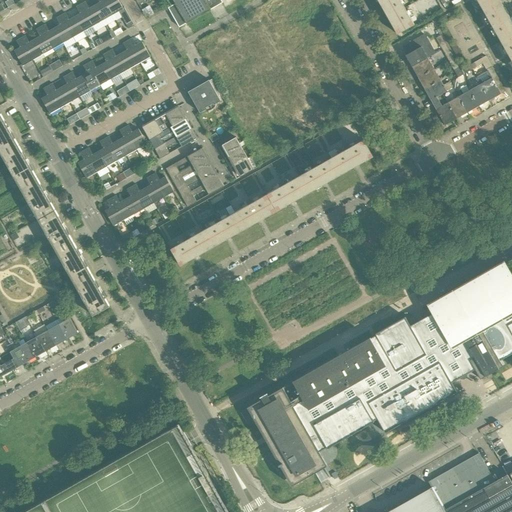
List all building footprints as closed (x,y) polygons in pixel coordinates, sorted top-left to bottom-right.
[(98,0),(100,2),(94,5),(103,20),(113,15),(104,0),(98,0)] [(104,0),(113,15),(119,11),(128,29),(134,25),(124,8),(123,8),(118,0),(104,0)] [(174,0),(176,3),(168,8),(179,27),(222,2),(221,0),(174,0)] [(377,0),(386,15),(389,20),(397,34),(414,24),(406,11),(403,4),(400,0),(377,0)] [(476,0),(482,9),(499,0),(476,0)] [(493,29),(500,41),(511,34),(511,22),(510,18),(507,14),(499,0),(482,9),(490,22),(490,23),(493,29)] [(85,2),(81,4),(93,26),(103,20),(94,5),(89,8),(85,2)] [(80,14),(75,17),(83,31),(93,26),(81,4),(76,7),(80,14)] [(149,5),(142,10),(147,19),(155,14),(149,5)] [(66,13),(61,15),(73,37),(83,31),(75,17),(69,20),(66,13)] [(60,25),(55,28),(63,43),(73,37),(61,15),(56,18),(60,25)] [(45,24),(41,27),(53,48),(63,43),(55,28),(49,31),(45,24)] [(40,36),(35,39),(43,54),(53,48),(41,27),(36,30),(40,36)] [(436,38),(440,46),(445,43),(437,30),(434,32),(437,37),(436,38)] [(511,34),(500,41),(508,54),(511,61),(511,34)] [(26,35),(21,38),(33,60),(43,54),(35,39),(29,42),(26,35)] [(33,60),(21,38),(16,41),(20,48),(14,51),(23,66),(33,60)] [(132,38),(128,41),(140,63),(150,57),(142,42),(136,45),(132,38)] [(127,50),(121,53),(130,68),(140,63),(128,41),(123,44),(127,50)] [(440,46),(445,54),(449,51),(445,43),(440,46)] [(405,55),(412,67),(427,58),(421,46),(405,55)] [(112,49),(108,52),(120,74),(130,68),(121,53),(116,56),(112,49)] [(445,54),(449,61),(453,59),(449,51),(445,54)] [(107,62),(101,65),(110,79),(120,74),(108,52),(103,55),(107,62)] [(474,63),(476,67),(483,63),(489,74),(491,78),(496,75),(486,56),(474,63)] [(412,67),(418,78),(434,69),(427,58),(412,67)] [(449,61),(453,69),(458,67),(453,59),(449,61)] [(93,61),(88,63),(100,85),(110,79),(101,65),(96,67),(93,61)] [(87,73),(82,76),(90,91),(100,85),(88,63),(83,66),(87,73)] [(469,71),(476,67),(474,63),(467,67),(469,71)] [(50,66),(40,71),(43,77),(53,71),(50,66)] [(458,77),(462,75),(460,71),(458,67),(453,69),(458,77)] [(462,75),(469,71),(467,67),(460,71),(462,75)] [(153,71),(156,76),(161,73),(158,68),(153,71)] [(418,78),(424,89),(440,80),(434,69),(418,78)] [(73,72),(68,75),(80,96),(90,91),(82,76),(76,79),(73,72)] [(481,84),(480,84),(489,100),(505,91),(496,75),(491,78),(489,74),(479,80),(481,84)] [(67,84),(62,87),(70,102),(80,96),(68,75),(63,77),(67,84)] [(188,92),(193,101),(200,113),(207,109),(206,107),(213,103),(214,105),(221,101),(209,80),(188,92)] [(424,89),(431,100),(436,97),(446,91),(453,87),(449,81),(443,85),(440,80),(424,89)] [(53,83),(48,86),(60,108),(70,102),(62,87),(57,90),(53,83)] [(480,84),(469,91),(478,106),(489,100),(480,84)] [(478,106),(469,91),(466,85),(460,89),(461,90),(456,93),(457,93),(458,97),(467,112),(478,106)] [(60,108),(48,86),(43,89),(47,95),(41,99),(50,113),(50,114),(60,108)] [(436,97),(431,100),(445,125),(456,119),(447,103),(445,100),(440,103),(436,97)] [(456,98),(447,103),(456,119),(467,112),(458,97),(456,98)] [(87,108),(88,110),(90,113),(98,109),(95,104),(87,108)] [(178,106),(160,116),(167,129),(185,119),(178,106)] [(0,151),(2,155),(19,146),(11,132),(8,127),(0,113),(0,151)] [(142,127),(149,139),(167,129),(160,116),(142,127)] [(149,139),(155,149),(164,143),(163,143),(161,138),(172,132),(174,133),(176,136),(191,128),(185,119),(167,129),(149,139)] [(129,125),(124,128),(136,150),(147,144),(138,129),(133,132),(129,125)] [(123,137),(118,140),(126,155),(136,150),(124,128),(119,131),(123,137)] [(191,128),(176,136),(164,143),(155,149),(160,159),(169,153),(169,152),(168,152),(166,148),(177,141),(180,143),(181,145),(182,146),(190,142),(191,143),(197,140),(196,139),(196,138),(191,128)] [(209,137),(212,142),(219,138),(216,133),(209,137)] [(109,136),(104,139),(117,161),(126,155),(118,140),(113,143),(109,136)] [(218,147),(225,158),(242,148),(241,147),(239,143),(236,137),(218,147)] [(103,149),(99,151),(107,166),(117,161),(104,139),(100,142),(103,149)] [(263,219),(263,218),(290,203),(295,200),(322,185),(327,182),(337,176),(373,156),(363,140),(350,147),(344,150),(344,151),(318,165),(312,168),(312,169),(286,183),(280,186),(254,201),(253,201),(247,205),(222,219),(216,223),(210,227),(190,237),(184,241),(171,249),(180,265),(194,257),(194,258),(199,255),(226,239),(231,237),(258,221),(263,219)] [(19,146),(2,155),(9,168),(12,174),(13,174),(27,200),(27,201),(30,205),(46,233),(48,238),(49,238),(64,265),(66,270),(67,269),(82,297),(84,302),(85,301),(93,315),(109,306),(101,292),(102,292),(99,287),(84,260),(81,255),(66,228),(63,223),(47,196),(47,195),(45,191),(36,176),(29,164),(26,159),(19,146)] [(166,168),(171,178),(180,173),(180,172),(177,167),(188,161),(191,162),(192,165),(193,166),(207,157),(202,148),(201,148),(200,147),(195,150),(196,151),(166,168)] [(89,148),(85,150),(97,172),(107,166),(99,151),(93,154),(89,148)] [(225,158),(230,169),(248,159),(242,148),(225,158)] [(97,172),(85,150),(80,153),(84,160),(78,163),(86,176),(86,178),(97,172)] [(171,178),(176,187),(186,182),(185,181),(182,177),(194,170),(196,172),(198,174),(197,174),(198,175),(213,167),(207,157),(193,166),(180,173),(171,178)] [(248,159),(230,169),(236,179),(254,169),(248,159)] [(176,187),(182,197),(191,191),(190,191),(188,186),(199,180),(202,181),(203,184),(218,176),(213,167),(198,175),(186,182),(176,187)] [(126,178),(123,173),(117,176),(120,182),(126,178)] [(156,173),(151,176),(164,197),(174,191),(166,177),(160,180),(156,173)] [(150,185),(145,188),(153,203),(164,197),(151,176),(147,178),(150,185)] [(218,176),(203,184),(191,191),(182,197),(187,207),(197,201),(196,200),(193,196),(204,189),(207,191),(208,193),(209,194),(224,186),(218,176)] [(136,184),(131,187),(144,209),(153,203),(145,188),(140,191),(136,184)] [(131,196),(125,199),(134,214),(144,209),(131,187),(127,190),(131,196)] [(116,196),(112,198),(124,220),(127,224),(134,220),(132,216),(134,214),(125,199),(120,202),(116,196)] [(124,220),(112,198),(107,201),(111,208),(105,211),(113,226),(124,220)] [(179,211),(176,205),(170,208),(173,214),(179,211)] [(131,233),(134,237),(140,233),(137,229),(131,233)] [(511,274),(504,261),(428,304),(427,305),(431,312),(433,315),(446,338),(451,335),(456,344),(464,340),(468,346),(466,348),(471,358),(469,359),(474,369),(480,379),(502,366),(498,358),(511,350),(511,274)] [(346,330),(359,321),(353,311),(340,320),(346,330)] [(280,465),(290,483),(292,485),(327,465),(331,470),(337,466),(332,460),(334,459),(335,460),(385,432),(386,431),(462,388),(463,388),(457,377),(474,369),(469,359),(471,358),(466,348),(468,346),(464,340),(456,344),(451,335),(446,338),(431,312),(410,323),(407,317),(392,325),(370,338),(369,338),(278,389),(279,391),(268,397),(267,393),(267,392),(263,394),(260,396),(260,397),(262,399),(261,399),(247,407),(247,408),(242,411),(249,423),(255,422),(279,463),(278,464),(279,466),(280,465)] [(30,324),(28,320),(26,316),(15,322),(20,330),(30,324)] [(69,318),(59,324),(67,339),(67,338),(72,335),(72,336),(77,333),(78,333),(69,318)] [(59,324),(48,330),(57,345),(56,344),(61,341),(61,342),(67,339),(59,324)] [(298,354),(336,337),(331,325),(293,343),(298,354)] [(48,330),(37,336),(46,351),(46,350),(50,347),(51,348),(56,345),(57,345),(48,330)] [(37,336),(27,342),(35,357),(35,356),(40,353),(40,354),(45,351),(46,351),(37,336)] [(10,352),(14,358),(19,367),(19,366),(24,363),(24,364),(25,363),(24,363),(29,360),(30,360),(35,357),(27,342),(20,346),(19,343),(15,345),(13,342),(10,344),(13,350),(10,352)] [(14,358),(10,361),(14,368),(18,366),(19,367),(14,358)] [(0,365),(0,377),(2,376),(1,375),(5,374),(6,374),(5,373),(14,369),(15,369),(14,368),(10,361),(0,366),(0,365)] [(228,511),(216,491),(215,489),(188,442),(178,424),(21,511),(228,511)] [(429,484),(432,489),(445,509),(495,480),(481,455),(480,456),(474,459),(430,484),(429,484)] [(495,480),(445,509),(446,511),(511,511),(511,473),(508,475),(508,474),(495,480)] [(446,511),(445,509),(432,489),(420,496),(391,511),(446,511)]
